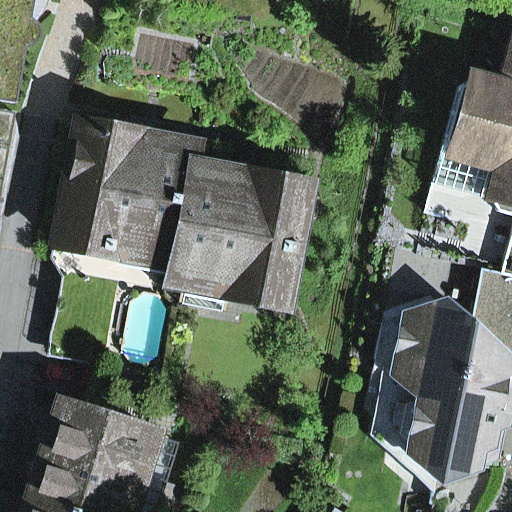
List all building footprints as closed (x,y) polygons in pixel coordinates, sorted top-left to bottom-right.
[(0,0),(0,101),(15,104),(25,47),(35,44),(40,32),(37,24),(30,19),(33,0),(0,0)] [(511,32),(497,88),(470,81),(457,88),(429,194),(511,217),(511,236),(504,274),(511,275),(511,32)] [(0,191),(14,114),(0,110),(0,191)] [(112,254),(116,237),(174,248),(190,165),(194,147),(75,124),(53,243),(112,254)] [(286,305),(308,187),(190,165),(174,248),(171,265),(166,290),(179,292),(177,301),(223,310),(226,294),(286,305)] [(96,399),(120,281),(166,290),(171,265),(112,254),(53,243),(49,260),(61,278),(46,357),(97,367),(91,398),(96,399)] [(505,425),(511,388),(511,275),(504,274),(485,273),(471,331),(442,303),(382,323),(376,360),(382,365),(416,399),(407,456),(438,483),(475,468),(479,450),(490,446),(493,429),(505,425)] [(438,483),(407,456),(416,399),(382,365),(370,438),(435,497),(438,483)] [(131,506),(153,436),(62,407),(31,502),(28,511),(113,511),(117,502),(131,506)] [(490,446),(501,442),(505,425),(493,429),(490,446)] [(154,511),(177,444),(153,436),(131,506),(117,502),(113,511),(154,511)] [(0,491),(0,511),(28,511),(31,502),(0,491)]
